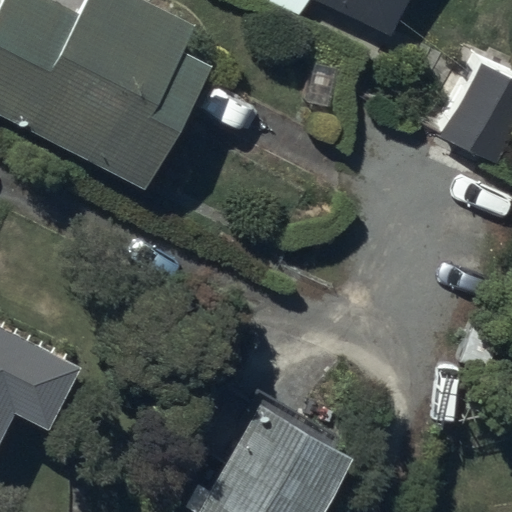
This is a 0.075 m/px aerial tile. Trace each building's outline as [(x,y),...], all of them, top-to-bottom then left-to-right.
[(0,0),(0,77),(132,143),(189,28),(131,0),(0,0)] [(273,0),(297,11),(302,0),(313,0),(383,34),(399,0),(273,0)] [(511,112),(511,76),(469,57),(439,125),(495,150),(511,112)] [(63,332),(0,306),(0,448),(14,454),(63,332)] [(275,511),(331,405),(245,361),(167,511),(275,511)]
